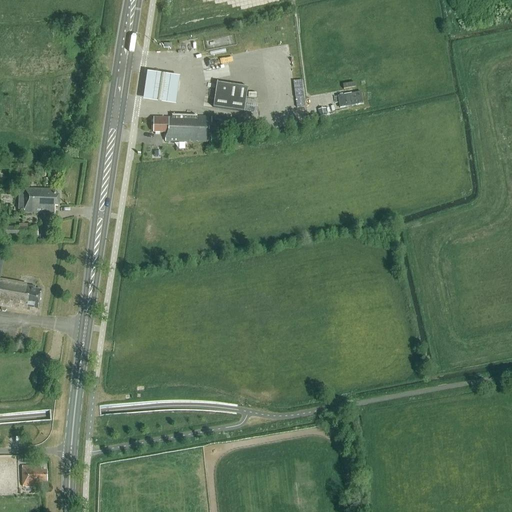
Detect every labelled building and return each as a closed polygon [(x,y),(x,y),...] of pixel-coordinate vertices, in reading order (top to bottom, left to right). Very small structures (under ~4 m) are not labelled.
[(179,76),(146,70),(143,100),(176,104),(179,76)] [(296,106),(306,105),(304,79),(294,80),(296,106)] [(244,112),(247,87),(216,82),(213,107),(244,112)] [(338,94),(339,106),(363,104),(362,92),(338,94)] [(329,115),(328,108),(318,110),(319,117),(329,115)] [(171,115),(171,118),(153,117),(153,132),(164,133),(164,141),(210,143),(211,118),(196,117),(197,116),(171,115)] [(59,206),(59,196),(55,195),(55,190),(25,190),(24,213),(55,213),(55,206),(59,206)] [(39,237),(39,228),(28,228),(28,225),(19,225),(19,228),(4,228),(4,237),(39,237)] [(39,309),(41,290),(35,289),(35,287),(27,285),(27,284),(0,280),(0,274),(2,260),(0,259),(0,306),(3,307),(1,309),(2,312),(5,312),(6,310),(5,308),(27,311),(28,307),(39,309)] [(42,483),(46,483),(46,471),(41,471),(41,467),(33,468),(33,466),(22,467),(23,488),(42,487),(42,483)]
